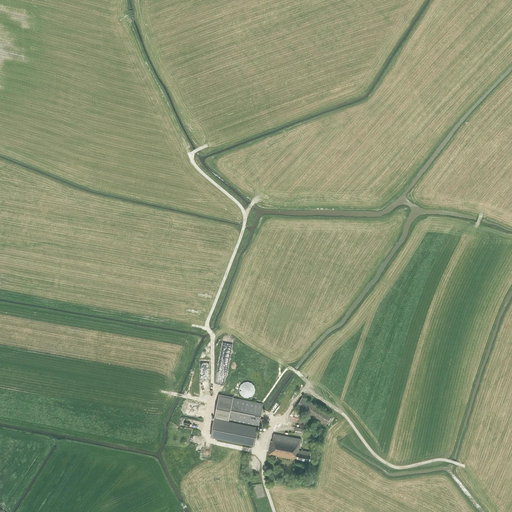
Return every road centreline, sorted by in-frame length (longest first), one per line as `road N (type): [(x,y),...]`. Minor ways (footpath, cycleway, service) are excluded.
road 1 (track): [(265,452),(205,436),(212,391),(206,328),(244,222),(239,206),(193,163),(192,152),(205,146)]
road 2 (track): [(271,418),(284,419),(305,389),(344,415),(393,467),(436,460),(464,466)]
road 3 (track): [(191,157),(124,23),(135,11)]
